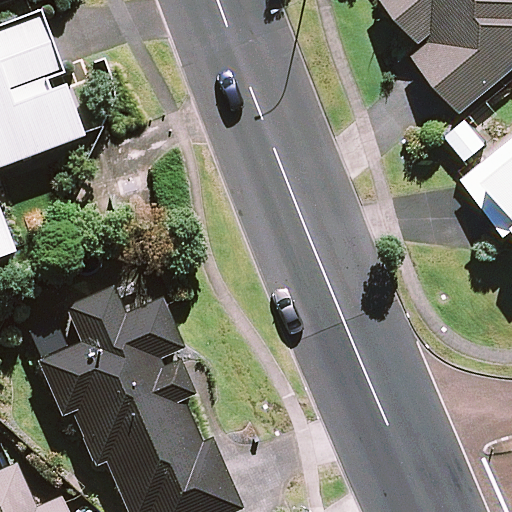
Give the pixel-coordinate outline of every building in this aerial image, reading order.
[(511,0),(383,0),(421,46),(411,55),(458,112),(511,67),(511,0)] [(0,169),(80,140),(36,22),(0,35),(0,169)] [(511,139),(463,180),(511,239),(511,139)] [(0,260),(10,256),(0,228),(0,260)] [(124,319),(112,292),(65,312),(81,347),(37,367),(60,420),(70,416),(93,469),(104,465),(124,511),(237,511),(209,445),(200,449),(179,402),(190,398),(172,357),(181,353),(160,304),(124,319)] [(37,509),(18,467),(0,475),(0,511),(61,511),(56,500),(37,509)]
